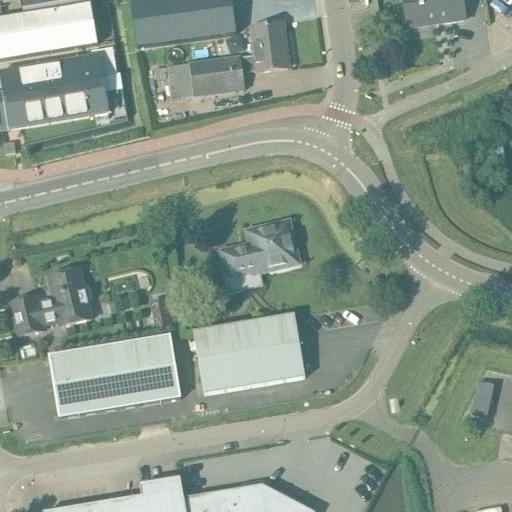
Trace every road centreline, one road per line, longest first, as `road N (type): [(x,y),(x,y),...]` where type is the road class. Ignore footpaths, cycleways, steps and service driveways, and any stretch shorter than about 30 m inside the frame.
road 1 (unclassified): [(0,464),(335,414),(377,379),(435,271)]
road 2 (tertiary): [(0,204),(244,142),(322,148)]
road 3 (tertiary): [(435,271),(322,148)]
road 4 (unclassified): [(322,148),(342,73),(332,0)]
